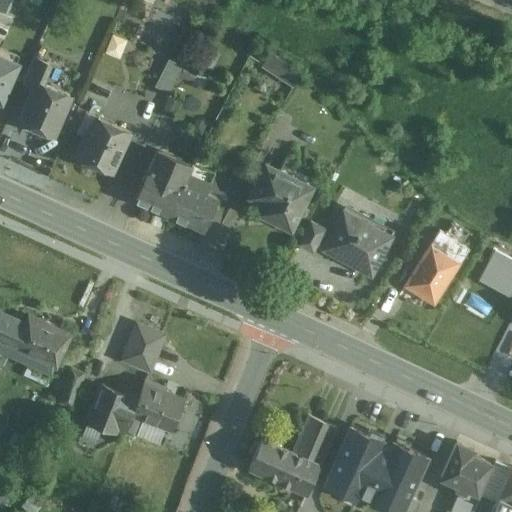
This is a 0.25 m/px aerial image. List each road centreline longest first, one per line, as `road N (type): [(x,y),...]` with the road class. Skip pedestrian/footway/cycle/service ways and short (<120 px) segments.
road 1 (secondary): [(0,192),(278,318)]
road 2 (secondary): [(278,318),(511,429)]
road 3 (residential): [(278,318),(200,511)]
